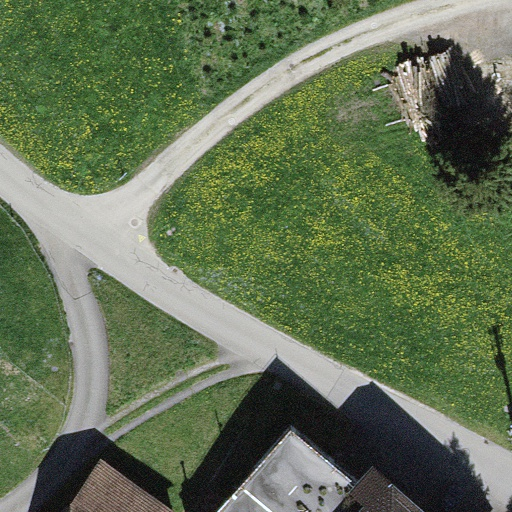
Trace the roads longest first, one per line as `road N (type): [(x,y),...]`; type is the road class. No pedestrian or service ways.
road 1 (unclassified): [(511,480),(275,349),(37,204),(0,173)]
road 2 (track): [(70,450),(159,398),(275,349)]
